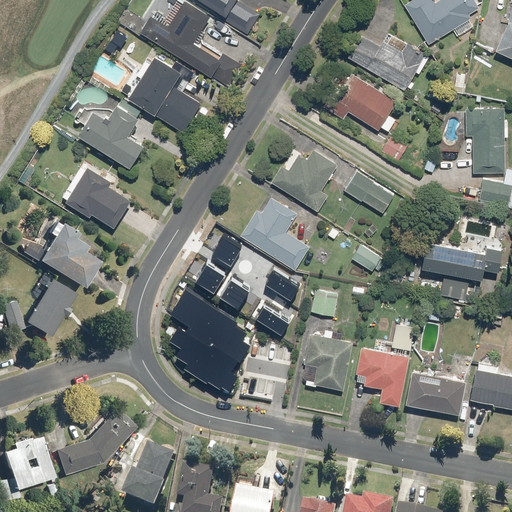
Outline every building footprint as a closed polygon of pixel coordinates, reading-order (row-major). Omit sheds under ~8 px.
[(233,71),(238,63),(197,39),(211,14),(187,0),(181,0),(169,20),(153,10),(139,32),(227,84),(234,72),(233,71)] [(194,0),(247,34),(259,15),(236,1),(236,0),(194,0)] [(448,26),(478,9),(472,0),(437,0),(433,3),(431,0),(408,0),(403,3),(427,44),(450,30),(448,26)] [(511,0),(508,0),(504,22),(492,48),(511,57),(511,0)] [(126,35),(119,30),(108,46),(116,51),(126,35)] [(414,66),(422,53),(385,32),(378,44),(361,33),(347,56),(402,89),(416,67),(414,66)] [(152,110),(150,114),(186,135),(204,105),(174,87),(182,73),(155,58),(131,98),(152,110)] [(466,91),(467,72),(457,71),(455,90),(466,91)] [(389,100),(349,75),(333,100),(374,125),(389,100)] [(457,92),(436,83),(432,93),(452,102),(457,92)] [(471,169),(501,170),(502,107),(471,107),(471,169)] [(116,108),(108,122),(93,113),(77,137),(129,170),(144,145),(131,136),(139,120),(116,108)] [(410,142),(393,133),(385,148),(403,157),(410,142)] [(318,190),(335,164),(312,149),(306,159),(297,153),(287,170),(279,165),(269,181),(315,211),(326,195),(318,190)] [(28,182),(36,168),(29,164),(21,178),(28,182)] [(90,216),(91,213),(116,228),(132,201),(108,187),(111,182),(88,168),(67,202),(90,216)] [(355,172),(344,189),(380,211),(391,195),(355,172)] [(482,178),(478,198),(506,203),(510,183),(482,178)] [(309,243),(285,228),(295,213),(270,196),(260,212),(256,210),(240,235),(293,268),(309,243)] [(49,248),(43,257),(85,287),(103,262),(86,250),(89,244),(78,238),(81,232),(64,222),(49,248)] [(223,238),(213,254),(229,264),(240,248),(223,238)] [(482,246),(480,252),(424,240),(418,266),(477,278),(479,267),(494,270),(499,249),(482,246)] [(359,244),(351,257),(370,268),(378,255),(359,244)] [(207,266),(197,282),(213,292),(224,276),(207,266)] [(274,271),(265,285),(290,299),(298,285),(274,271)] [(54,278),(30,320),(54,334),(78,292),(54,278)] [(233,280),(222,297),(239,307),(249,291),(233,280)] [(188,354),(185,358),(228,385),(240,367),(233,363),(250,336),(244,332),(248,325),(237,318),(240,314),(187,282),(171,307),(189,318),(187,321),(180,317),(172,329),(186,338),(179,348),(188,354)] [(461,300),(471,301),(472,294),(469,293),(470,286),(450,283),(449,295),(461,297),(461,300)] [(316,288),(312,311),(332,315),(337,292),(316,288)] [(25,324),(17,301),(1,306),(8,329),(25,324)] [(268,302),(257,318),(278,332),(289,316),(268,302)] [(414,348),(419,318),(407,316),(406,323),(397,322),(393,344),(414,348)] [(482,332),(483,319),(473,318),(472,331),(482,332)] [(350,341),(308,333),(299,379),(342,387),(350,341)] [(374,401),(396,405),(399,389),(401,390),(407,355),(359,346),(352,383),(377,387),(374,401)] [(511,376),(473,369),(467,399),(511,407),(511,376)] [(410,370),(404,403),(456,413),(462,381),(410,370)] [(58,448),(65,473),(104,462),(137,425),(120,410),(96,437),(58,448)] [(6,449),(17,486),(55,474),(43,437),(6,449)] [(150,442),(128,493),(157,505),(178,454),(150,442)] [(222,511),(226,498),(210,495),(216,467),(188,462),(181,495),(188,497),(184,511),(222,511)] [(63,492),(59,482),(48,486),(52,497),(63,492)] [(239,488),(234,511),(276,511),(280,496),(239,488)] [(350,495),(346,511),(391,511),(394,503),(350,495)] [(336,511),(337,506),(309,500),(306,511),(336,511)] [(442,511),(405,503),(402,511),(442,511)]
